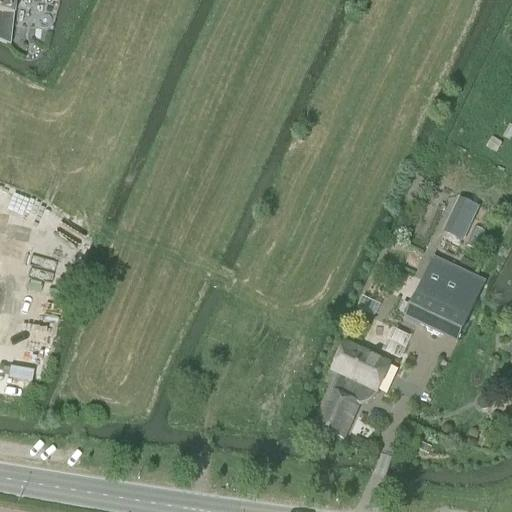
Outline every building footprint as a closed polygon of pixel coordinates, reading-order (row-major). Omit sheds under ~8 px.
[(13,0),(0,0),(0,44),(8,48),(13,0)] [(462,239),(477,206),(459,197),(444,230),(462,239)] [(442,336),(456,305),(420,287),(405,319),(442,336)] [(330,392),(314,426),(344,440),(360,405),(362,405),(364,404),(366,404),(368,403),(370,402),(372,400),(373,399),(375,397),(376,395),(376,393),(390,365),(346,345),(333,373),(338,375),(330,392)] [(480,399),(478,403),(479,407),(483,410),(488,409),(491,405),(489,400),(485,397),(480,399)] [(421,444),(418,450),(428,454),(431,448),(421,444)]
